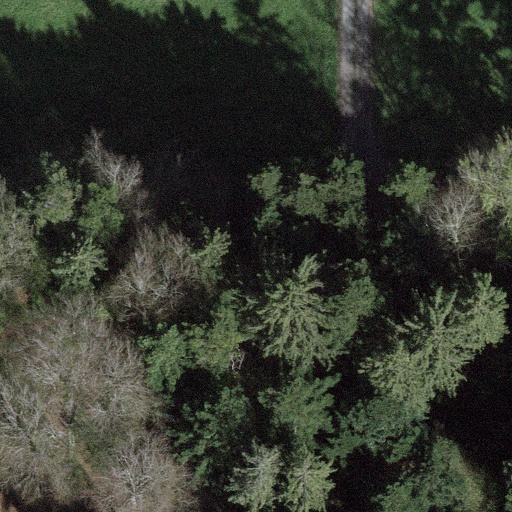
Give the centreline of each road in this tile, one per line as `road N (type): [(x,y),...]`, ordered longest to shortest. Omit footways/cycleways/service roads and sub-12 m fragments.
road 1 (track): [(0,258),(337,208),(511,208)]
road 2 (track): [(376,209),(374,0)]
